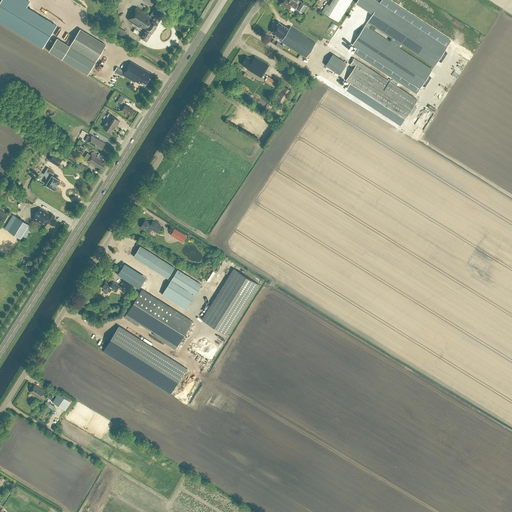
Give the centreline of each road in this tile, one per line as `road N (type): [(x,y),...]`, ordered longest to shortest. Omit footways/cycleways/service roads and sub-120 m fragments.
road 1 (unclassified): [(0,412),(260,0)]
road 2 (primary): [(0,351),(222,0)]
road 3 (track): [(511,193),(308,67)]
